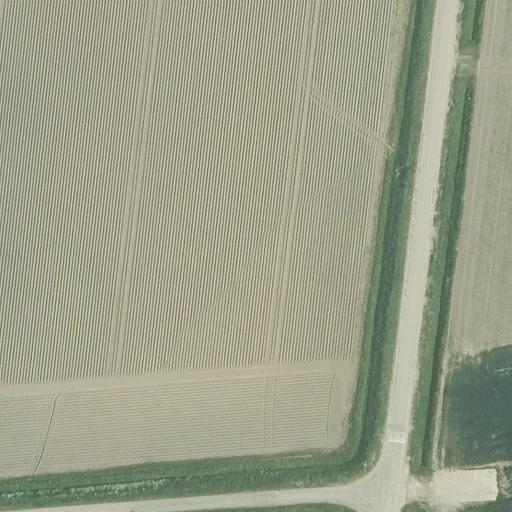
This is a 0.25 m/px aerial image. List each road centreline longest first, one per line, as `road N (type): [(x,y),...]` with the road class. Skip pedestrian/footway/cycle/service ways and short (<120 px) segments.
road 1 (unclassified): [(388,497),(447,0)]
road 2 (unclassified): [(137,511),(388,497)]
